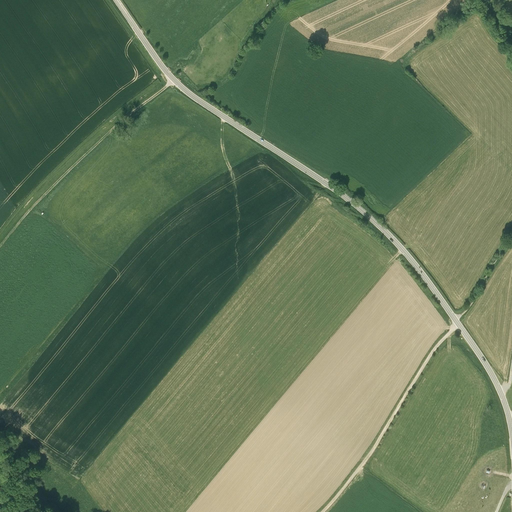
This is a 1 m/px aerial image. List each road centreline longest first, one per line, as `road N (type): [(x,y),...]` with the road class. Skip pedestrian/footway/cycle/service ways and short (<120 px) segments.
road 1 (tertiary): [(511,433),(489,370),(399,246),(329,185),(173,80),(115,0)]
road 2 (track): [(173,80),(65,172),(0,248)]
road 3 (track): [(323,511),(458,324)]
